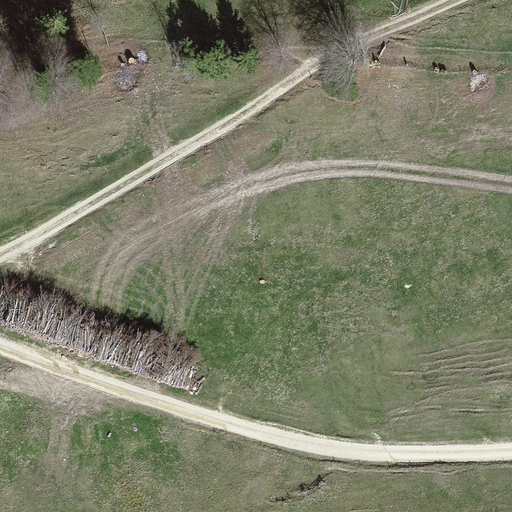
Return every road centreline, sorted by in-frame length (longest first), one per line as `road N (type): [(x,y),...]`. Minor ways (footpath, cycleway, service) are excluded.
road 1 (track): [(0,347),(239,428),(333,450),(418,459),(511,455)]
road 2 (track): [(0,258),(458,0)]
